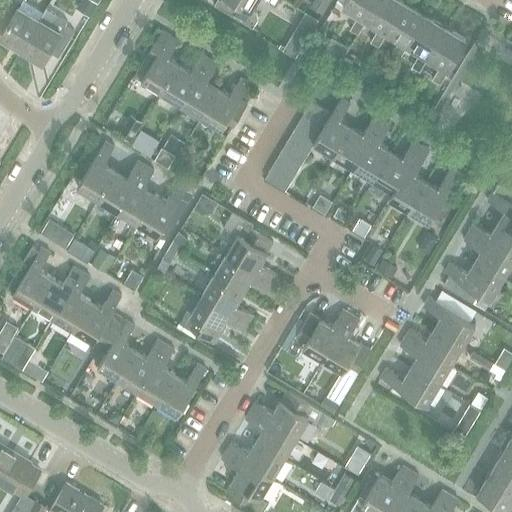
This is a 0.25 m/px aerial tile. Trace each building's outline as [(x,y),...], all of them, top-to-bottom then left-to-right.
[(0,34),(0,36),(21,49),(39,18),(20,6),(23,0),(8,0),(7,3),(16,9),(0,34)] [(80,0),(79,4),(90,11),(96,1),(93,0),(80,0)] [(216,0),(214,4),(253,27),(258,18),(257,11),(252,9),(256,0),(269,0),(274,3),(275,0),(216,0)] [(328,0),(313,0),(310,6),(321,13),(328,0)] [(365,19),(375,0),(346,0),(343,6),(358,15),(350,28),(358,33),(366,19),(365,19)] [(385,31),(403,1),(402,0),(375,0),(365,19),(366,19),(379,27),(370,41),(378,46),(387,32),(385,31)] [(406,43),(424,13),(403,1),(385,31),(387,32),(399,40),(391,53),(399,58),(407,44),(406,43)] [(49,24),(39,18),(21,49),(42,62),(49,51),(58,56),(74,30),(65,24),(67,20),(56,13),(49,24)] [(424,13),(406,43),(407,44),(420,52),(412,66),(420,70),(428,57),(426,56),(444,25),(424,13)] [(444,25),(426,56),(428,57),(440,64),(432,78),(440,83),(449,68),(448,68),(466,38),(444,25)] [(178,39),(167,32),(162,29),(134,75),(161,92),(179,63),(168,56),(178,39)] [(294,32),(283,49),(295,57),(306,39),(294,32)] [(333,37),(325,49),(342,59),(349,47),(333,37)] [(181,104),(210,58),(201,53),(190,70),(179,63),(161,92),(181,104)] [(201,116),(218,87),(207,80),(217,63),(210,58),(181,104),(201,116)] [(233,125),(247,102),(240,98),(249,82),(240,77),(230,94),(218,87),(201,116),(221,128),(226,121),(233,125)] [(333,155),(351,126),(339,119),(349,103),(340,97),(331,112),(325,123),(319,133),(313,142),(313,143),(333,155)] [(331,112),(311,100),(304,111),(325,123),(331,112)] [(325,123),(304,111),(298,121),(319,133),(325,123)] [(352,167),(380,121),(371,116),(362,132),(351,126),(333,155),(352,167)] [(319,133),(298,121),(293,130),(313,142),(319,133)] [(372,179),(390,149),(378,142),(388,126),(380,121),(352,167),(372,179)] [(307,153),(313,143),(313,142),(293,130),(286,141),(307,153)] [(104,162),(114,145),(105,140),(77,186),(98,198),(115,169),(104,162)] [(391,191),(419,145),(411,140),(401,156),(390,149),(372,179),(391,191)] [(307,153),(286,141),(281,150),(301,163),(307,153)] [(163,142),(156,155),(169,162),(176,150),(163,142)] [(407,210),(427,177),(416,171),(424,157),(415,152),(419,145),(391,191),(392,191),(387,198),(407,210)] [(301,163),(281,150),(275,160),(295,173),(301,163)] [(117,210),(145,164),(137,159),(127,176),(115,169),(98,198),(117,210)] [(285,189),(295,173),(275,160),(269,170),(265,177),(285,189)] [(143,186),(153,169),(145,164),(117,210),(137,222),(155,193),(143,186)] [(439,185),(427,177),(407,210),(428,223),(456,176),(447,171),(439,185)] [(511,229),(511,189),(498,181),(487,199),(504,209),(497,221),(511,229)] [(157,235),(185,188),(176,183),(166,200),(155,193),(137,222),(157,235)] [(203,190),(194,206),(203,211),(213,209),(219,200),(203,190)] [(321,192),(313,205),(325,212),(333,199),(321,192)] [(338,204),(333,212),(344,218),(348,210),(338,204)] [(236,234),(224,253),(271,281),(275,274),(258,263),(271,241),(249,227),(251,223),(230,210),(221,225),(236,234)] [(359,215),(352,226),(364,233),(370,222),(359,215)] [(511,229),(497,221),(490,232),(473,222),(468,230),(511,256),(511,229)] [(179,229),(168,247),(175,251),(183,239),(184,240),(187,235),(179,229)] [(511,282),(511,256),(468,230),(463,238),(480,249),(474,260),(503,278),(511,283),(511,282)] [(76,235),(67,250),(86,262),(98,242),(91,238),(88,242),(76,235)] [(372,241),(363,256),(373,262),(382,248),(372,241)] [(38,250),(31,246),(31,245),(6,287),(13,291),(12,292),(34,305),(51,277),(39,270),(49,252),(39,247),(38,250)] [(168,247),(163,255),(170,259),(175,251),(168,247)] [(101,248),(90,265),(106,274),(116,257),(101,248)] [(271,281),(224,253),(212,273),(242,291),(248,281),(265,291),(271,281)] [(382,255),(376,265),(391,274),(397,264),(382,255)] [(490,298),(503,278),(474,260),(467,272),(450,261),(444,270),(449,274),(443,284),(473,301),(479,291),(490,298)] [(53,317),(81,272),(72,266),(62,283),(51,277),(34,305),(53,317)] [(68,337),(90,300),(78,293),(88,276),(81,272),(53,317),(73,328),(68,337)] [(234,303),(242,291),(212,273),(200,292),(247,320),(251,313),(234,303)] [(101,343),(117,316),(110,312),(120,295),(110,290),(101,306),(90,300),(68,337),(85,348),(91,338),(101,343)] [(429,295),(423,304),(441,315),(434,326),(462,343),(463,344),(475,323),(468,319),(474,309),(442,290),(436,300),(429,295)] [(247,320),(200,292),(187,313),(184,311),(178,322),(211,341),(217,331),(225,319),(242,329),(247,320)] [(295,333),(286,349),(297,356),(303,346),(323,358),(351,312),(342,306),(331,323),(319,316),(319,317),(309,311),(295,333)] [(351,312),(323,358),(342,370),(340,374),(351,380),(358,368),(370,348),(360,341),(360,340),(348,333),(358,316),(351,312)] [(123,342),(133,325),(117,316),(101,343),(108,348),(97,366),(118,379),(135,350),(123,342)] [(410,327),(404,336),(450,364),(451,364),(463,344),(462,343),(434,326),(427,338),(410,327)] [(0,334),(0,348),(3,350),(9,340),(0,334)] [(404,336),(400,344),(417,354),(410,366),(438,383),(439,383),(451,364),(450,364),(404,336)] [(137,390),(165,344),(157,339),(146,356),(135,350),(118,379),(137,390)] [(27,342),(14,364),(22,369),(23,368),(29,357),(35,347),(27,342)] [(173,348),(165,344),(137,390),(157,402),(175,373),(163,366),(173,348)] [(492,363),(472,351),(468,359),(488,370),(492,363)] [(29,357),(23,368),(32,373),(39,363),(29,357)] [(185,379),(175,373),(157,402),(177,414),(205,367),(196,362),(185,379)] [(492,363),(488,370),(499,377),(504,370),(492,363)] [(386,367),(380,376),(427,404),(439,383),(438,383),(410,366),(403,377),(386,367)] [(271,412),(254,401),(249,410),(295,438),(308,418),(315,422),(321,411),(308,403),(286,390),(280,400),(279,400),(271,412)] [(487,396),(477,390),(470,402),(480,408),(487,396)] [(469,402),(463,412),(474,419),(480,408),(470,402),(469,402)] [(295,438),(249,410),(244,417),(262,428),(255,440),(284,458),(295,438)] [(112,413),(109,418),(116,423),(122,415),(117,412),(112,413)] [(457,421),(451,431),(463,438),(468,428),(457,421)] [(511,434),(503,450),(511,454),(511,434)] [(272,477),(284,458),(255,440),(248,451),(230,440),(225,449),(272,477)] [(0,443),(0,482),(12,490),(13,488),(20,492),(23,494),(25,491),(38,470),(27,463),(29,461),(0,443)] [(260,496),(272,477),(225,449),(221,456),(238,467),(231,479),(233,480),(226,491),(261,511),(268,502),(260,496)] [(511,454),(503,450),(491,470),(511,482),(511,454)] [(373,471),(348,511),(349,511),(382,511),(409,469),(400,464),(390,481),(373,471)] [(409,469),(383,511),(410,511),(419,499),(407,491),(417,474),(409,469)] [(511,511),(511,482),(491,470),(478,491),(495,502),(507,509),(507,510),(510,511),(511,511)] [(341,480),(336,490),(346,496),(351,486),(341,480)] [(65,482),(48,509),(53,511),(96,511),(101,504),(65,482)] [(419,499),(410,511),(437,511),(449,494),(440,488),(430,505),(419,499)] [(340,505),(346,496),(336,490),(330,499),(340,505)] [(20,492),(7,511),(27,511),(35,500),(37,498),(25,491),(23,494),(20,492)] [(449,494),(437,511),(448,511),(457,499),(449,494)] [(41,511),(46,506),(35,500),(27,511),(41,511)] [(495,502),(491,507),(501,511),(510,511),(507,510),(507,509),(495,502)]
